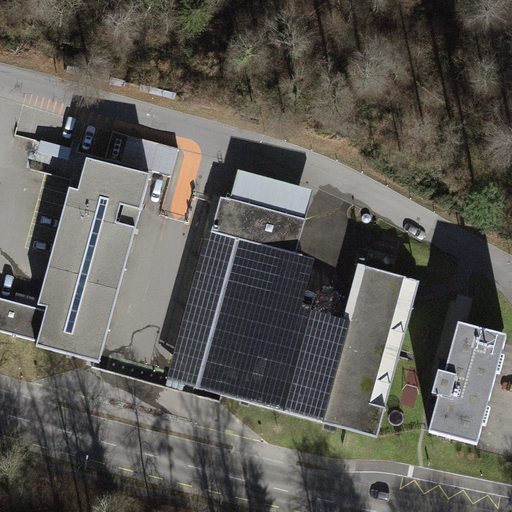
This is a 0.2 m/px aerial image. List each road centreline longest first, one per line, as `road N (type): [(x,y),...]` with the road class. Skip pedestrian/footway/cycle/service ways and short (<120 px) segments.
road 1 (unclassified): [(511,279),(331,177),(0,79)]
road 2 (secondary): [(383,511),(0,412)]
